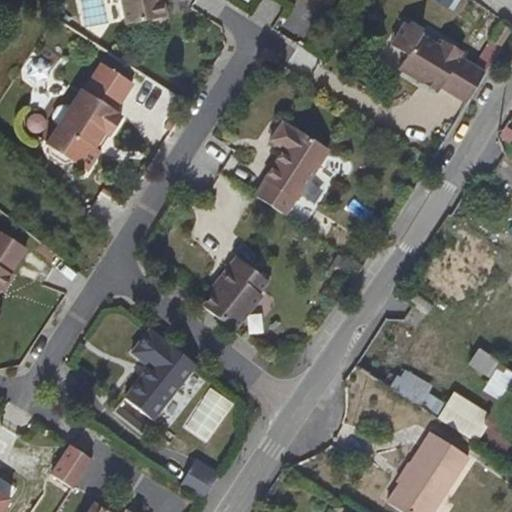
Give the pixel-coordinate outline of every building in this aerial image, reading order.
[(117,0),(122,29),(146,23),(152,27),(165,24),(165,22),(168,18),(165,7),(160,3),(161,0),(117,0)] [(425,78),(466,102),(484,75),(458,58),(462,52),(444,40),(440,47),(421,34),(422,33),(405,22),(393,41),(408,51),(398,68),(422,84),(425,78)] [(505,51),(511,38),(511,32),(504,27),(495,43),(505,51)] [(118,111),(135,86),(103,64),(86,93),(83,91),(47,146),(50,150),(50,157),(66,166),(72,164),(87,174),(98,157),(96,149),(105,136),(110,139),(123,120),(119,116),(121,113),(118,111)] [(256,199),(286,219),(293,210),(330,154),(299,133),(298,134),(284,125),(272,144),(285,152),(265,183),(256,199)] [(462,224),(454,234),(494,261),(501,252),(462,224)] [(0,315),(2,313),(0,311),(0,292),(3,294),(13,278),(11,275),(27,250),(0,232),(0,315)] [(494,261),(454,234),(417,286),(457,314),(494,261)] [(202,309),(232,333),(250,311),(247,308),(265,286),(236,261),(217,284),(220,286),(202,309)] [(195,369),(150,332),(132,356),(150,370),(123,401),(151,423),(195,369)] [(511,373),(483,354),(471,370),(508,397),(487,428),(511,446),(511,373)] [(403,370),(391,393),(421,409),(433,386),(403,370)] [(421,410),(438,419),(445,404),(429,396),(421,410)] [(401,487),(399,486),(385,504),(395,511),(430,511),(463,466),(427,439),(406,468),(413,472),(401,487)] [(477,441),(472,447),(478,452),(482,446),(477,441)] [(47,479),(69,492),(89,463),(67,448),(47,479)] [(170,483),(196,500),(211,474),(188,458),(170,483)] [(395,482),(399,486),(401,487),(413,472),(406,468),(395,482)] [(0,480),(0,504),(11,489),(0,480)]
